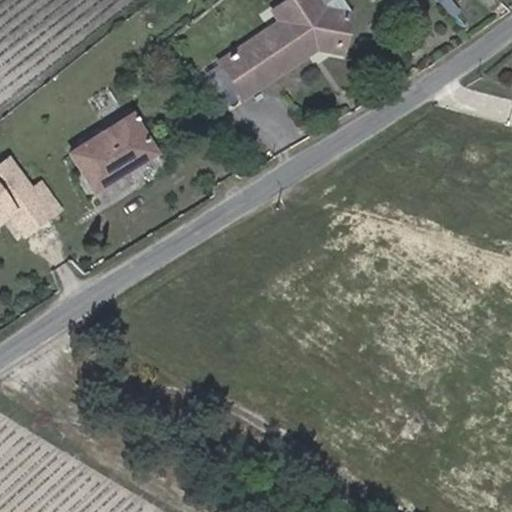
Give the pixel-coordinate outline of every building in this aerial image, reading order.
[(241,99),(307,55),(303,49),(311,44),(315,50),(327,52),(343,41),(345,29),(334,12),(323,10),(315,0),(289,0),(270,12),(278,23),(217,63),(241,99)] [(499,2),(495,0),(478,0),(490,11),(499,2)] [(425,42),(417,28),(402,38),(411,51),(425,42)] [(162,53),(167,49),(162,43),(157,47),(162,53)] [(315,50),(311,44),(303,49),(307,55),(315,50)] [(91,193),(153,155),(129,117),(68,155),(91,193)] [(0,211),(3,209),(23,237),(49,218),(29,191),(6,160),(0,164),(0,211)] [(58,211),(38,184),(29,191),(49,218),(58,211)]
